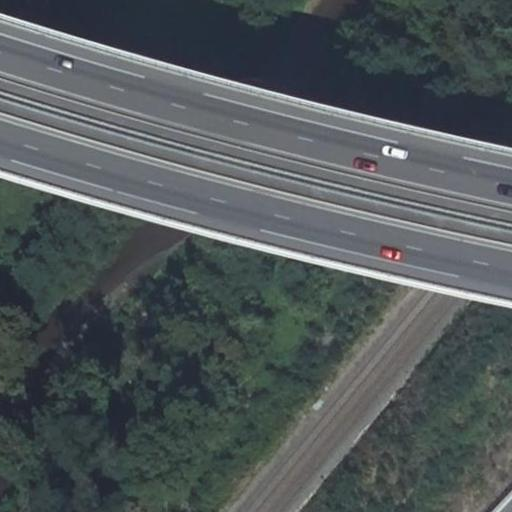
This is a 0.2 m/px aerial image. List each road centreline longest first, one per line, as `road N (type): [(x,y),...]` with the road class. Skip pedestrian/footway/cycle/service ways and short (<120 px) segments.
road 1 (motorway): [(511,190),(271,136),(0,51)]
road 2 (motorway): [(0,144),(261,226),(511,279)]
